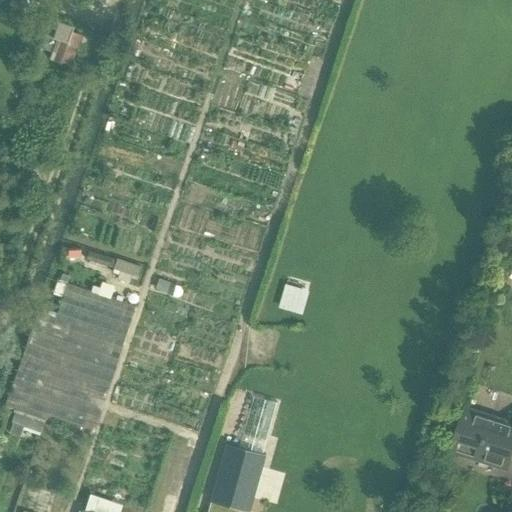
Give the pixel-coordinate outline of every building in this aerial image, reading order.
[(57,22),(52,36),(42,32),(38,43),(52,48),(49,58),(68,65),(80,34),(70,31),(72,27),(57,22)] [(80,257),(79,247),(66,247),(67,258),(80,257)] [(113,257),(87,249),(85,257),(110,265),(113,257)] [(139,266),(114,258),(111,269),(118,271),(116,278),(127,282),(129,274),(136,276),(139,266)] [(158,279),(154,289),(165,293),(169,283),(158,279)] [(91,285),(89,291),(109,297),(113,286),(100,281),(98,288),(91,285)] [(281,307),(305,311),(310,286),(286,281),(281,307)] [(37,312),(4,406),(92,435),(135,306),(109,297),(89,291),(66,283),(55,318),(37,312)] [(235,313),(228,311),(221,332),(229,334),(235,313)] [(269,448),(277,397),(252,393),(243,444),(269,448)] [(451,451),(505,468),(511,447),(511,423),(465,408),(451,451)] [(14,413),(10,422),(9,425),(12,426),(9,434),(20,437),(23,430),(39,435),(40,432),(38,432),(42,422),(14,413)] [(210,502),(211,502),(248,511),(249,511),(266,455),(227,444),(210,502)] [(248,511),(211,502),(208,511),(248,511)]
